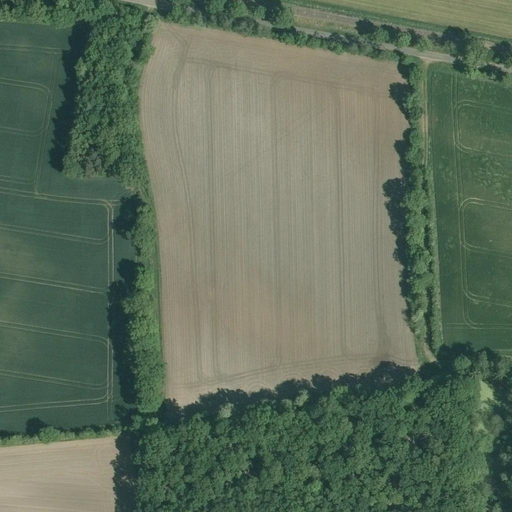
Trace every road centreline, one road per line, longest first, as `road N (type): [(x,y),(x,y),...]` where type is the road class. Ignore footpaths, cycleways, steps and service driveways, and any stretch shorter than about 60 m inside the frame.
road 1 (track): [(420,49),(427,346),(443,357),(511,347)]
road 2 (unclassified): [(167,0),(511,66)]
